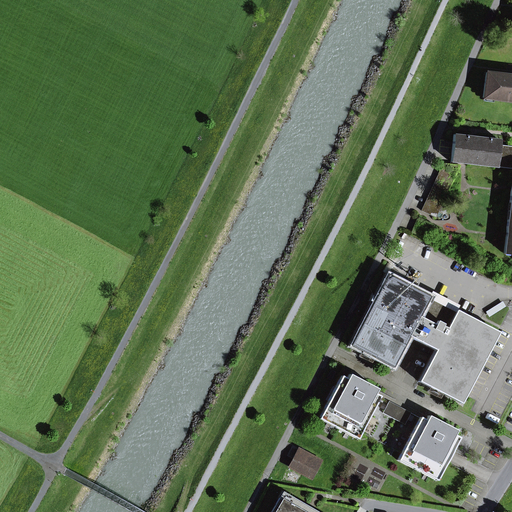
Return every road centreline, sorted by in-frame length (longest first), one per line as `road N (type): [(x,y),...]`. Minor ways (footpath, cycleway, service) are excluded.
road 1 (track): [(445,0),(188,511)]
road 2 (residential): [(498,0),(413,190),(266,475)]
road 3 (track): [(295,0),(55,466)]
